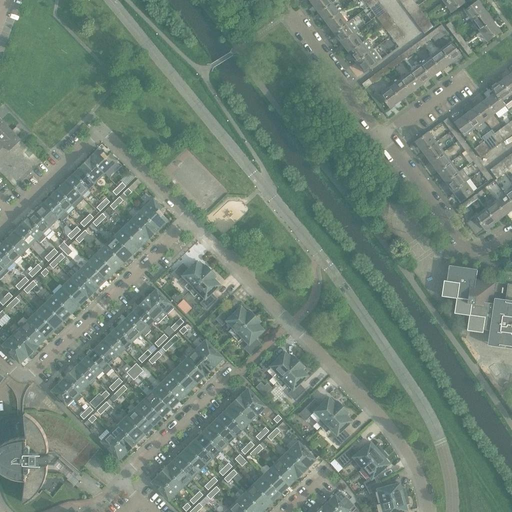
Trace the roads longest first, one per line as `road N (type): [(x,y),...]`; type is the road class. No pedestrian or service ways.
road 1 (unclassified): [(452,511),(436,431),(394,361),(318,255),(109,0)]
road 2 (residential): [(428,511),(422,483),(388,425),(191,222)]
road 3 (residential): [(0,357),(19,376),(32,375),(191,222)]
road 4 (residential): [(149,511),(119,480),(231,374)]
road 5 (residential): [(511,236),(489,248),(465,247),(383,139)]
road 6 (residential): [(383,139),(287,14)]
road 7 (residential): [(0,229),(101,131)]
road 8 (residential): [(191,222),(101,131)]
